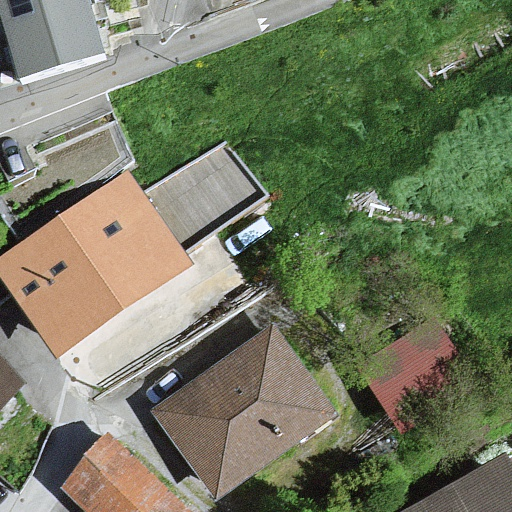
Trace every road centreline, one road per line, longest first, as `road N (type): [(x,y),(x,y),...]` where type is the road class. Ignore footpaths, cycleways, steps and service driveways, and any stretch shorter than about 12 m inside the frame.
road 1 (residential): [(0,128),(334,0)]
road 2 (unknown): [(344,511),(462,444),(511,453)]
